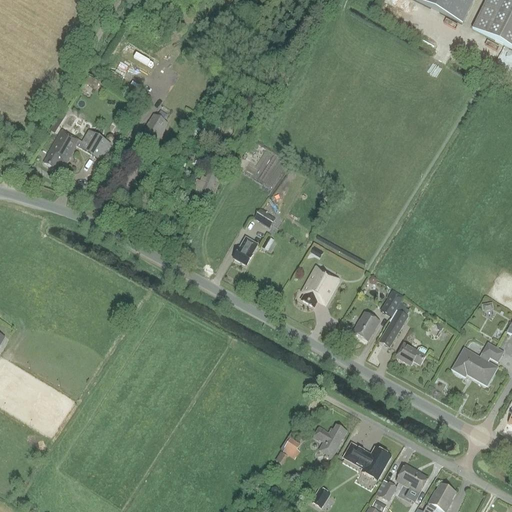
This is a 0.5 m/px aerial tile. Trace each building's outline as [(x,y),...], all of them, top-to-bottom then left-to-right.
[(474,0),(410,0),(462,26),(474,0)] [(511,0),(487,0),(472,31),(511,50),(511,0)] [(122,82),(124,78),(112,71),(109,75),(122,82)] [(89,78),(85,84),(95,90),(99,84),(89,78)] [(153,105),(157,97),(143,89),(138,98),(153,105)] [(154,146),(168,125),(154,116),(140,137),(154,146)] [(100,162),(110,146),(90,134),(83,145),(61,132),(47,156),(48,157),(43,164),(54,170),(58,163),(65,167),(76,148),(100,162)] [(196,151),(192,160),(200,164),(205,154),(196,151)] [(173,173),(170,181),(182,185),(185,178),(173,173)] [(215,195),(221,180),(205,174),(203,178),(202,178),(200,182),(196,181),(193,190),(199,193),(196,200),(205,203),(207,197),(209,197),(211,194),(215,195)] [(330,196),(322,191),(319,198),(326,203),(330,196)] [(172,198),(168,204),(177,211),(180,208),(177,206),(180,203),(172,198)] [(260,211),(254,220),(270,230),(275,220),(260,211)] [(157,239),(177,250),(183,240),(163,228),(157,239)] [(269,238),(264,249),(274,253),(278,242),(269,238)] [(239,248),(232,259),(245,267),(252,257),(251,256),(258,246),(246,239),(239,249),(239,248)] [(300,302),(314,309),(317,303),(324,307),(338,281),(316,269),(301,294),(304,296),(300,302)] [(393,292),(380,312),(390,319),(403,299),(393,292)] [(389,350),(408,318),(397,312),(378,344),(389,350)] [(367,343),(379,323),(364,314),(352,334),(367,343)] [(420,367),(426,358),(404,345),(396,359),(411,368),(413,363),(420,367)] [(480,360),(465,351),(453,371),(465,379),(467,376),(487,388),(497,371),(487,365),(490,360),(498,365),(504,355),(488,346),(480,360)] [(333,460),(347,434),(336,428),(334,432),(331,431),(328,436),(324,433),(324,432),(319,429),(312,440),(318,443),(319,442),(323,445),(319,452),(327,456),(326,458),(331,461),(332,459),(333,460)] [(301,446),(291,439),(282,453),(294,461),(299,453),(298,452),(301,446)] [(376,482),(390,458),(375,450),(371,457),(351,446),(344,460),(363,471),(361,474),(376,482)] [(275,462),(282,467),(287,458),(280,453),(275,462)] [(419,494),(428,480),(416,473),(405,467),(396,483),(411,491),(411,490),(419,494)] [(387,484),(378,498),(388,504),(397,490),(387,484)] [(445,511),(452,502),(449,501),(453,494),(441,487),(437,494),(435,493),(428,504),(423,511),(445,511)] [(312,504),(320,509),(329,496),(320,490),(312,504)] [(380,511),(384,511),(386,508),(376,502),(373,508),(380,511)]
